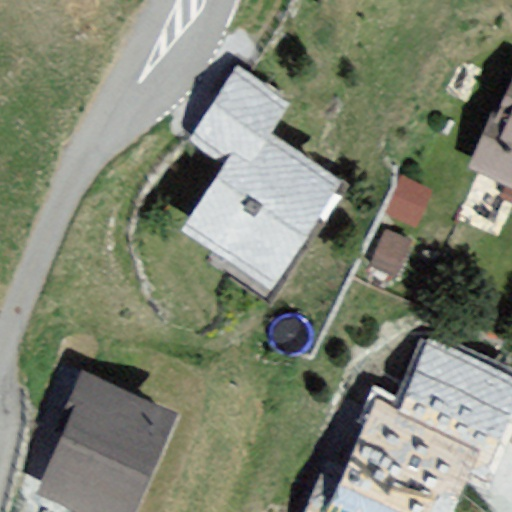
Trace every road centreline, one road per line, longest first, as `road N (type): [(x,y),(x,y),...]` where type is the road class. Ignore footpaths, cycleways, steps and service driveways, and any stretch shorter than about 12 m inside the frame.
road 1 (residential): [(93,133),(0,344)]
road 2 (residential): [(93,133),(197,48),(223,0)]
road 3 (residential): [(163,0),(93,133)]
